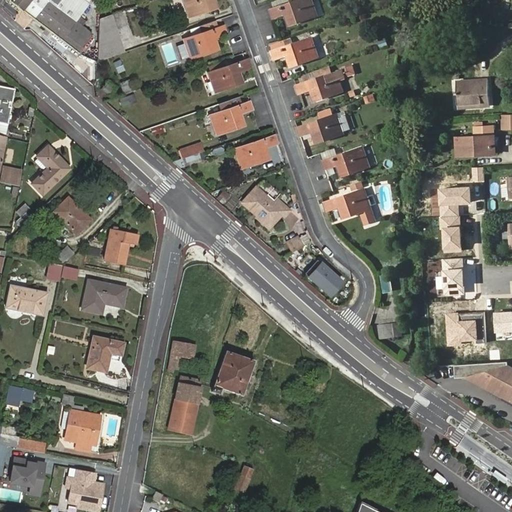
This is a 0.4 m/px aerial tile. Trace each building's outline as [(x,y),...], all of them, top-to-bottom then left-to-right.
[(86,21),(79,16),(76,20),(48,0),(10,0),(22,10),(34,19),(78,53),(92,34),(82,25),(86,21)] [(85,0),(48,0),(76,20),(79,16),(89,3),(85,0)] [(183,0),(188,14),(213,6),(211,0),(183,0)] [(211,0),(213,6),(188,14),(189,17),(217,8),(214,0),(211,0)] [(312,0),(297,0),(271,9),(274,18),(285,14),(289,12),(292,21),(316,12),(312,0)] [(289,12),(285,14),(290,25),(317,15),(316,12),(292,21),(289,12)] [(96,62),(124,52),(112,15),(99,19),(96,62)] [(214,38),(226,34),(223,26),(218,28),(215,21),(200,26),(203,33),(184,39),(190,56),(214,47),(212,39),(214,38)] [(293,36),(270,45),(272,51),(296,43),(293,36)] [(296,43),(272,51),(275,59),(287,55),(290,53),(293,62),(318,54),(312,37),(296,43)] [(381,47),(391,44),(388,37),(378,41),(381,47)] [(214,47),(190,56),(191,59),(218,50),(214,38),(212,39),(214,47)] [(290,53),(287,55),(291,66),(319,56),(318,54),(293,62),(290,53)] [(239,71),(251,67),(248,59),(208,72),(214,90),(238,81),(235,72),(239,71)] [(117,72),(124,70),(121,61),(114,63),(117,72)] [(243,83),(239,71),(235,72),(238,81),(214,90),(215,92),(243,83)] [(337,71),(297,85),(300,93),(312,89),(315,88),(318,96),(342,88),(337,71)] [(124,94),(134,89),(129,79),(119,84),(124,94)] [(457,80),(458,107),(490,104),(488,79),(457,80)] [(100,89),(109,96),(116,87),(107,80),(100,89)] [(0,121),(8,123),(9,118),(10,118),(11,115),(10,114),(11,107),(9,106),(10,102),(12,102),(15,89),(0,85),(0,121)] [(343,91),(342,88),(318,96),(315,88),(312,89),(315,100),(343,91)] [(122,95),(120,96),(122,105),(138,100),(135,91),(122,95)] [(240,105),(237,98),(219,104),(221,111),(240,105)] [(240,114),(252,110),(249,101),(240,105),(221,111),(210,115),(216,132),(240,124),(237,115),(240,114)] [(34,116),(36,109),(36,108),(29,107),(28,115),(34,116)] [(322,118),(298,127),(301,135),(313,131),(316,130),(319,139),(343,131),(338,116),(337,113),(335,114),(332,107),(320,111),(322,118)] [(347,113),(338,116),(343,131),(345,130),(352,128),(347,113)] [(240,124),(216,132),(217,135),(244,125),(240,114),(237,115),(240,124)] [(162,124),(151,128),(154,137),(165,133),(162,124)] [(492,136),(495,136),(495,127),(476,128),(476,136),(458,137),(459,156),(478,155),(477,151),(492,150),(492,136)] [(345,130),(343,131),(319,139),(316,130),(313,131),(317,142),(346,133),(345,130)] [(265,148),(277,143),(274,135),(235,149),(241,166),(266,158),(263,149),(265,148)] [(496,154),(495,136),(492,136),(492,150),(477,151),(478,155),(496,154)] [(20,165),(24,165),(29,142),(25,142),(20,165)] [(180,150),(183,159),(204,151),(201,142),(180,150)] [(42,194),(69,168),(48,146),(37,156),(47,168),(32,183),(42,194)] [(363,147),(323,160),(326,169),(338,164),(340,164),(343,172),(369,163),(364,149),(363,147)] [(372,147),(364,149),(369,163),(377,161),(372,147)] [(269,160),(265,148),(263,149),(266,158),(241,166),(241,169),(269,160)] [(340,164),(338,164),(342,175),(370,166),(369,163),(343,172),(340,164)] [(1,182),(18,186),(20,171),(4,167),(1,182)] [(258,211),(256,213),(269,225),(281,212),(285,216),(290,209),(278,197),(274,201),(256,184),(242,201),(249,207),(251,205),(258,211)] [(365,189),(324,202),(327,210),(339,206),(343,205),(345,213),(363,208),(364,211),(361,212),(364,220),(374,217),(365,189)] [(54,211),(76,234),(90,219),(68,198),(54,211)] [(343,205),(339,206),(344,219),(361,212),(364,211),(363,208),(345,213),(343,205)] [(339,208),(333,210),(336,222),(342,220),(339,208)] [(15,222),(21,228),(31,219),(25,213),(15,222)] [(308,228),(299,233),(305,244),(314,239),(312,238),(309,231),(308,228)] [(104,260),(123,264),(128,243),(135,244),(137,234),(111,229),(104,260)] [(287,240),(293,251),(305,244),(299,233),(287,240)] [(55,257),(62,265),(74,254),(66,246),(55,257)] [(343,281),(329,269),(318,259),(310,267),(322,278),(336,289),(343,281)] [(62,265),(48,263),(46,278),(59,281),(60,276),(62,265)] [(79,269),(62,265),(60,276),(77,279),(79,269)] [(381,274),(384,293),(392,292),(389,273),(381,274)] [(121,306),(125,288),(88,280),(82,309),(102,313),(104,303),(121,306)] [(43,315),(47,292),(11,285),(6,308),(43,315)] [(385,339),(398,338),(396,324),(384,325),(385,339)] [(105,371),(106,364),(110,352),(120,354),(122,343),(94,337),(89,357),(87,367),(105,371)] [(177,368),(180,357),(192,359),(195,344),(173,340),(168,367),(168,369),(172,371),(173,368),(177,368)] [(242,395),(254,360),(226,351),(212,391),(220,393),(222,388),(242,395)] [(508,362),(456,365),(456,378),(465,378),(511,402),(511,368),(508,366),(508,362)] [(168,428),(190,433),(201,380),(179,376),(168,428)] [(8,403),(16,404),(19,390),(10,388),(8,403)] [(61,404),(72,406),(74,397),(63,395),(61,404)] [(63,409),(58,429),(64,430),(68,410),(63,409)] [(70,410),(65,440),(77,442),(76,449),(90,451),(91,444),(95,445),(100,416),(70,410)] [(1,434),(0,436),(0,444),(6,445),(17,447),(19,437),(1,434)] [(19,437),(17,447),(40,452),(42,440),(19,437)] [(38,495),(45,463),(36,461),(35,462),(28,461),(28,459),(15,457),(10,481),(31,485),(29,493),(38,495)] [(240,474),(250,478),(254,470),(243,466),(240,474)] [(95,511),(97,511),(103,485),(97,484),(96,488),(92,487),(95,472),(76,469),(74,480),(67,478),(65,488),(70,489),(67,503),(77,505),(77,508),(95,511)] [(240,474),(236,483),(232,493),(243,497),(250,478),(240,474)] [(21,492),(0,490),(0,493),(0,498),(20,501),(21,492)] [(158,502),(162,494),(155,491),(151,499),(158,502)] [(379,511),(374,509),(360,503),(357,511),(379,511)]
